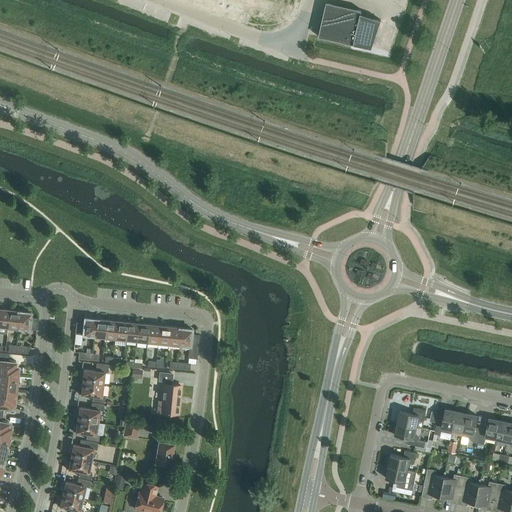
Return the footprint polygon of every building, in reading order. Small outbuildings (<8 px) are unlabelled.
[(326,2),(318,36),(371,48),(381,20),(360,13),(361,10),(326,2)] [(0,326),(7,327),(9,309),(0,308),(0,326)] [(18,328),(20,310),(9,309),(7,327),(18,328)] [(20,310),(18,328),(21,329),(21,328),(29,329),(29,328),(36,328),(38,318),(37,318),(37,319),(30,318),(31,312),(22,311),(20,310)] [(82,333),(82,334),(91,335),(91,336),(93,336),(95,318),(93,318),(92,318),(84,317),(83,324),(77,323),(77,322),(76,322),(75,332),(82,333)] [(106,319),(95,318),(93,336),(104,337),(106,319)] [(104,337),(115,338),(116,320),(106,319),(104,337)] [(115,338),(125,339),(127,322),(116,320),(115,338)] [(125,339),(136,341),(138,323),(127,322),(125,339)] [(136,341),(147,342),(149,324),(138,323),(136,341)] [(147,342),(158,343),(159,325),(149,324),(147,342)] [(158,343),(168,344),(170,326),(159,325),(158,343)] [(181,327),(170,326),(168,344),(179,345),(181,327)] [(183,327),(181,327),(179,345),(181,345),(182,345),(189,346),(188,357),(196,358),(198,335),(191,335),(192,329),(183,328),(183,327)] [(0,372),(17,374),(18,367),(15,366),(16,361),(8,360),(9,354),(0,352),(0,372)] [(82,381),(103,384),(104,371),(108,372),(108,364),(96,363),(95,370),(81,369),(80,377),(82,377),(82,381)] [(142,369),(132,369),(131,377),(141,378),(142,369)] [(0,383),(18,385),(18,379),(17,379),(17,374),(0,372),(0,383)] [(171,384),(172,374),(160,372),(159,380),(163,381),(163,383),(161,401),(159,401),(158,411),(178,413),(179,403),(178,403),(178,396),(180,396),(181,385),(171,384)] [(92,395),(92,401),(104,402),(105,396),(101,396),(103,384),(82,381),(81,386),(79,385),(78,393),(92,395)] [(0,394),(15,396),(15,392),(17,392),(18,385),(0,383),(0,394)] [(0,413),(2,414),(3,408),(11,409),(11,402),(14,402),(15,396),(0,394),(0,413)] [(77,419),(97,422),(99,410),(103,410),(104,404),(91,403),(91,408),(76,406),(75,414),(78,414),(77,419)] [(397,423),(416,427),(418,420),(423,421),(426,410),(413,407),(412,413),(399,411),(397,423)] [(452,429),(456,411),(445,409),(442,422),(437,421),(434,433),(440,435),(440,431),(451,433),(452,429)] [(456,411),(452,429),(451,433),(462,436),(466,414),(456,411)] [(0,433),(9,435),(10,429),(7,429),(9,422),(1,420),(2,414),(0,413),(0,433)] [(477,442),(480,430),(474,429),(477,416),(466,414),(462,436),(468,437),(468,438),(472,439),(472,441),(477,442)] [(486,431),(480,430),(477,442),(483,444),(485,436),(496,438),(499,420),(488,418),(486,431)] [(96,434),(97,422),(77,419),(76,423),(74,423),(73,431),(87,433),(86,439),(98,441),(99,435),(96,434)] [(510,423),(499,420),(496,438),(506,440),(510,423)] [(138,426),(126,423),(124,435),(136,437),(138,426)] [(416,427),(397,423),(394,435),(407,437),(406,443),(424,447),(425,441),(420,440),(420,439),(417,434),(415,433),(416,427)] [(0,444),(8,446),(10,440),(8,439),(9,435),(0,433),(0,444)] [(70,456),(91,460),(93,448),(97,449),(98,443),(80,440),(79,445),(70,443),(69,451),(71,452),(70,456)] [(158,441),(155,462),(169,465),(173,443),(158,441)] [(0,455),(6,457),(4,456),(5,452),(7,453),(8,446),(0,444),(0,455)] [(449,445),(447,452),(455,453),(457,446),(449,445)] [(390,454),(388,466),(407,470),(409,463),(411,464),(414,463),(415,459),(417,453),(404,450),(403,456),(390,454)] [(91,479),(92,473),(88,472),(91,460),(70,456),(69,461),(67,460),(65,468),(79,471),(78,476),(91,479)] [(416,471),(407,470),(388,466),(385,478),(398,480),(397,487),(412,490),(416,471)] [(440,495),(444,477),(435,475),(436,470),(427,468),(421,496),(431,498),(433,494),(440,495)] [(117,474),(114,486),(122,488),(125,476),(117,474)] [(444,477),(440,495),(446,497),(447,502),(456,504),(462,475),(454,474),(453,479),(444,477)] [(462,475),(456,504),(466,506),(468,501),(475,503),(479,484),(470,482),(471,477),(462,475)] [(491,511),(497,483),(489,481),(485,477),(480,479),(479,484),(475,503),(481,504),(482,509),(491,511)] [(62,493),(82,498),(85,486),(89,487),(90,481),(78,478),(77,484),(63,480),(61,488),(63,489),(62,493)] [(157,485),(143,482),(140,492),(138,492),(135,508),(149,511),(159,511),(163,498),(154,496),(157,485)] [(497,483),(491,511),(496,511),(501,511),(503,509),(510,510),(511,499),(511,490),(505,489),(506,485),(497,483)] [(106,485),(102,501),(109,503),(113,486),(106,485)] [(79,510),(82,498),(62,493),(61,498),(59,497),(57,505),(71,508),(69,511),(82,511),(83,511),(79,510)]
